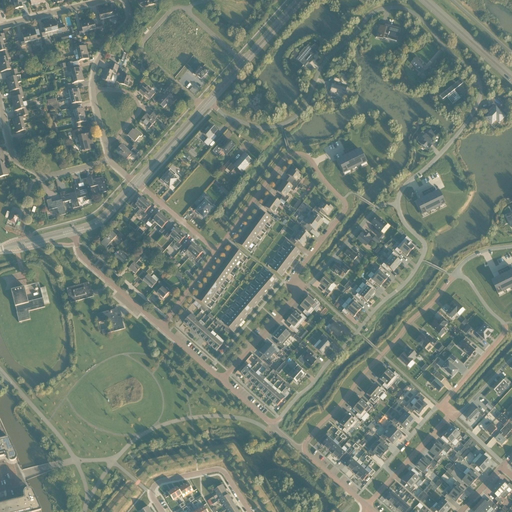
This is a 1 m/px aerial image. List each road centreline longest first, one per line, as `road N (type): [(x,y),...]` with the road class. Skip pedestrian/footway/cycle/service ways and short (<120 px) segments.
road 1 (residential): [(210,104),(251,126),(281,125),(301,111),(323,63),(373,12),(408,10),(474,72),(480,93),(470,118),(404,185),(397,205)]
road 2 (residential): [(216,251),(280,163),(306,156),(343,210),(288,280),(299,291)]
road 3 (residential): [(274,422),(417,266),(423,243),(397,205)]
road 4 (residential): [(455,273),(300,449)]
road 5 (residential): [(455,273),(504,324),(440,407)]
road 6 (residential): [(108,160),(41,175),(12,156),(0,107)]
road 7 (residential): [(200,104),(142,47),(171,10),(186,11)]
road 8 (residential): [(299,291),(375,208),(397,205)]
road 9 (unclassified): [(160,326),(82,258),(74,233)]
road 10 (tertiary): [(419,0),(511,82)]
